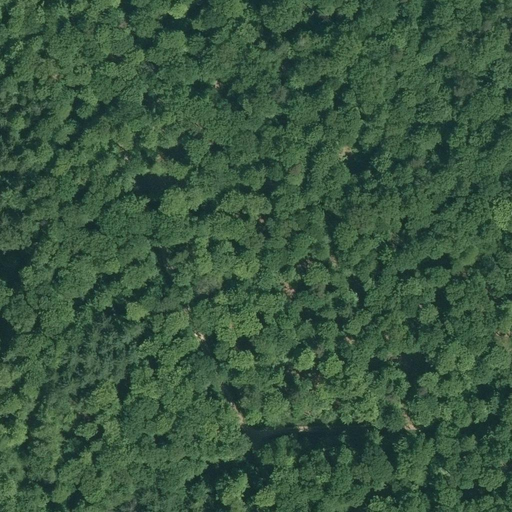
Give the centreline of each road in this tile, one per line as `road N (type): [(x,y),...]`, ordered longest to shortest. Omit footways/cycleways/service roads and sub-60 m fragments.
road 1 (track): [(108,111),(244,433)]
road 2 (track): [(244,433),(511,427)]
